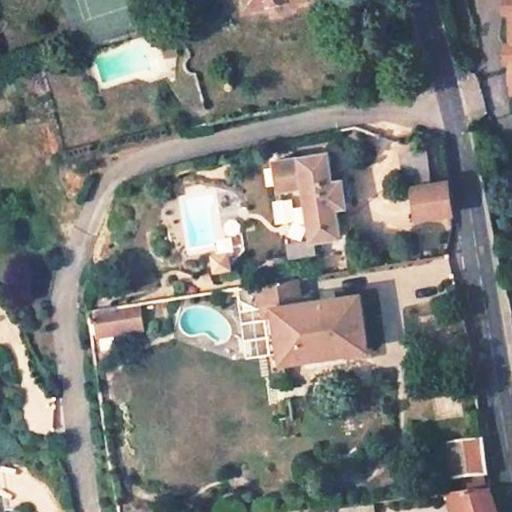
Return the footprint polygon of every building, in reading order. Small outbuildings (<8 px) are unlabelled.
[(479,148),(480,166),(499,166),(497,147),(479,148)] [(427,149),(400,153),(404,181),(430,177),(427,149)] [(276,162),(280,191),(305,187),(314,242),(343,237),(338,209),(348,207),(344,180),(333,181),(329,153),(276,162)] [(413,188),(418,219),(454,213),(450,182),(413,188)] [(257,285),(239,287),(241,300),(260,311),(268,310),(269,317),(279,315),(287,359),(287,361),(371,348),(362,296),(326,302),(325,293),(304,297),(301,278),(264,284),(262,284),(257,285)] [(143,303),(95,311),(99,334),(142,327),(140,316),(145,315),(143,303)] [(279,315),(269,317),(276,361),(287,359),(279,315)] [(485,440),(450,444),(454,481),(490,478),(485,440)] [(498,511),(492,492),(449,495),(452,511),(498,511)]
